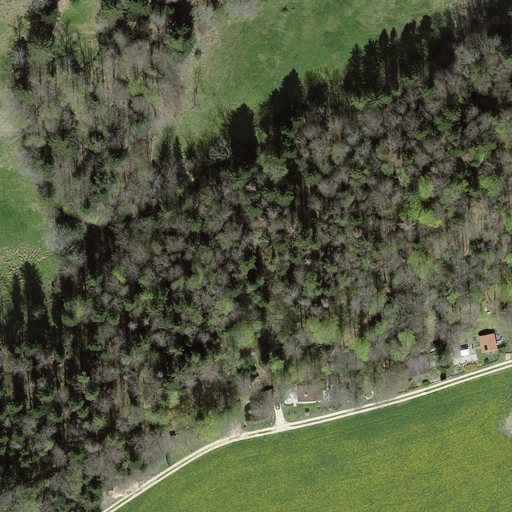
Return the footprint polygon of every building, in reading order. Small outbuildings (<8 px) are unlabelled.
[(445,346),(442,332),(437,333),(441,347),(445,346)] [(480,336),(483,351),(495,348),(492,333),(480,336)] [(409,376),(430,370),(427,362),(422,364),(420,357),(412,359),(412,356),(409,357),(409,360),(404,361),(409,376)] [(317,400),(317,385),(297,387),(298,401),(317,400)] [(171,437),(174,448),(186,444),(183,433),(171,437)]
